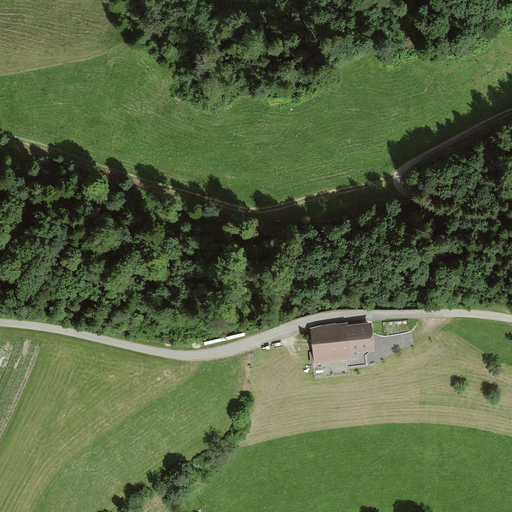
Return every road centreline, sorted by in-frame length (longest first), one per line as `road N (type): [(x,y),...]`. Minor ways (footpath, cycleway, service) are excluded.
road 1 (track): [(511,111),(385,180),(276,207),(246,208),(0,135)]
road 2 (track): [(0,322),(179,355),(345,317),(511,320)]
road 3 (track): [(511,214),(423,204),(403,189),(400,171)]
